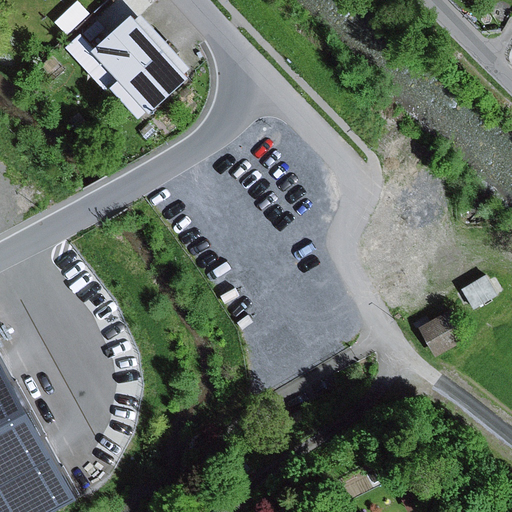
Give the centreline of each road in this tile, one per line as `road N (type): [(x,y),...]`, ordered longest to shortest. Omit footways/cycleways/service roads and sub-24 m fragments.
road 1 (residential): [(246,67),(267,77),(356,181),(340,255),(381,337),(400,361),(511,447)]
road 2 (residential): [(0,258),(200,144),(239,104),(246,67)]
